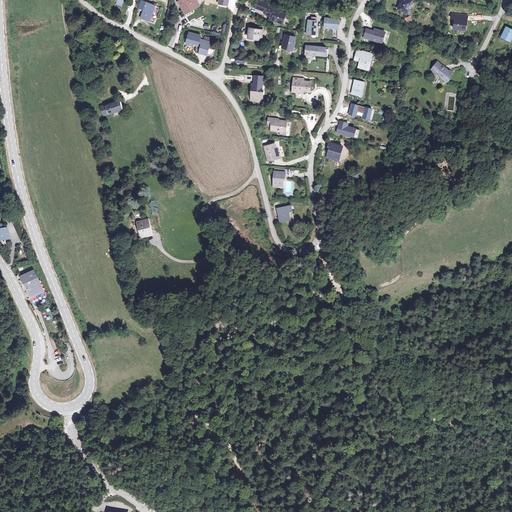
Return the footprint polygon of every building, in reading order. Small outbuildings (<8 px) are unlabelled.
[(196,0),(187,0),(181,3),(186,14),(200,6),(196,0)] [(411,1),(408,0),(399,0),(397,9),(403,11),(402,13),(408,15),(409,11),(408,10),(411,1)] [(259,2),(256,9),(267,13),(269,8),(269,6),(259,2)] [(154,7),(145,5),(141,19),(151,22),(154,7)] [(267,13),(266,15),(271,17),(271,16),(274,17),(273,20),(283,24),(287,15),(278,11),(278,9),(275,8),(274,10),(269,8),(267,13)] [(469,15),(452,13),(451,19),(456,19),(455,28),(467,30),(469,15)] [(342,20),(326,19),(325,28),(334,29),(338,31),(342,20)] [(308,22),(306,34),(315,35),(317,23),(316,23),(311,23),(308,22)] [(511,30),(504,27),(499,38),(510,43),(511,37),(511,30)] [(263,32),(250,30),(248,39),(262,41),(263,32)] [(366,36),(366,39),(384,44),(387,33),(376,30),(375,33),(368,30),(368,31),(366,36)] [(279,39),(283,39),(284,34),(294,36),(294,33),(280,31),(279,39)] [(201,37),(190,34),(187,45),(194,47),(195,44),(202,46),(201,52),(208,54),(210,43),(200,40),(201,37)] [(297,38),(286,36),(283,49),(294,51),(297,38)] [(324,48),(305,46),(304,54),(323,56),(324,49),(324,48)] [(359,51),(356,58),(363,60),(362,63),(360,67),(369,70),(373,56),(359,51)] [(452,74),(436,62),(431,69),(447,81),(452,74)] [(245,83),(253,83),(255,84),(256,80),(264,80),(264,76),(246,75),(245,83)] [(303,79),(295,79),(293,93),(300,93),(300,91),(311,92),(312,82),(303,81),(303,79)] [(363,81),(356,79),(353,95),(360,96),(363,81)] [(255,84),(253,83),(252,101),(258,102),(258,98),(264,99),(264,92),(261,91),(262,84),(263,85),(264,80),(256,80),(255,84)] [(121,101),(107,106),(109,113),(110,114),(124,109),(121,101)] [(373,110),(352,104),(349,114),(356,116),(357,114),(364,116),(364,118),(370,120),(373,110)] [(272,130),(281,131),(286,132),(287,122),(277,120),(277,119),(269,118),(268,126),(272,127),(272,130)] [(349,124),(342,122),(339,132),(356,137),(358,130),(348,127),(349,124)] [(278,159),(276,155),(275,153),(277,152),(274,143),(264,147),(268,162),(278,159)] [(344,150),(330,146),(328,154),(330,154),(329,160),(341,163),(344,150)] [(274,172),(273,186),(278,186),(284,186),(284,182),(284,178),(286,178),(286,172),(274,172)] [(289,206),(276,209),(279,222),(292,218),(289,206)] [(150,219),(140,221),(142,233),(152,231),(150,219)] [(6,226),(0,227),(0,238),(8,236),(6,226)] [(18,274),(29,298),(38,294),(41,292),(45,291),(36,269),(23,275),(21,273),(18,274)]
